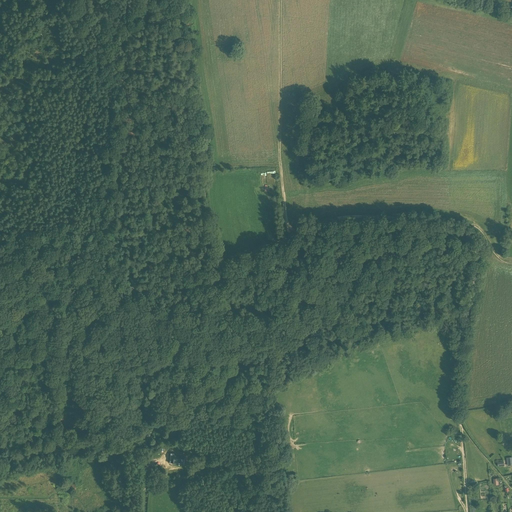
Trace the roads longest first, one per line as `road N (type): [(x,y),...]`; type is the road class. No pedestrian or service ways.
road 1 (track): [(288,241),(354,215),(459,225),(474,244),(457,384),(467,511)]
road 2 (track): [(224,265),(211,232),(190,74),(165,0)]
road 3 (track): [(319,225),(307,207),(307,147),(320,100)]
